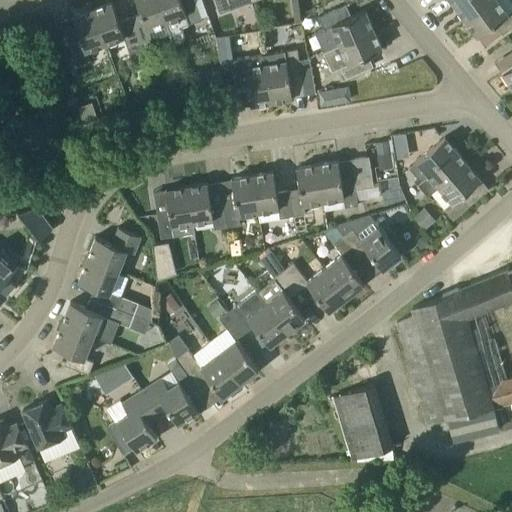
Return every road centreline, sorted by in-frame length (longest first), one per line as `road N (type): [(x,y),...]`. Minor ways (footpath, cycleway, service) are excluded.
road 1 (residential): [(472,98),(177,150),(110,178),(72,223),(42,307),(0,359)]
road 2 (residential): [(71,511),(162,473),(228,432),(511,203)]
road 3 (residential): [(472,98),(387,0)]
